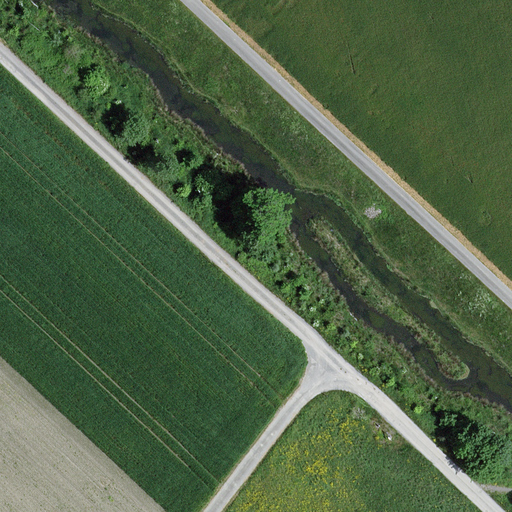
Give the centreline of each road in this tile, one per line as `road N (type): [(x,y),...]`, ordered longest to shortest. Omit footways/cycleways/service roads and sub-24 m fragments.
road 1 (unclassified): [(0,51),(496,511)]
road 2 (unclassified): [(188,0),(511,301)]
road 3 (track): [(333,357),(213,511)]
